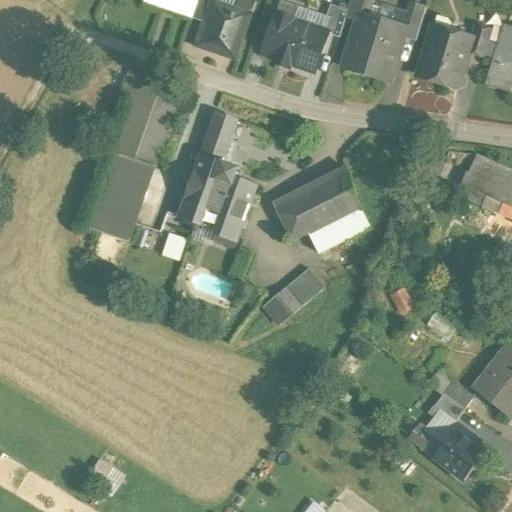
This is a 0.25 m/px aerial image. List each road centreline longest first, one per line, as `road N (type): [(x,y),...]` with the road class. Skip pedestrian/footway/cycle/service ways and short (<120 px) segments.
road 1 (residential): [(511,136),(319,111),(75,31)]
road 2 (track): [(0,161),(75,31)]
